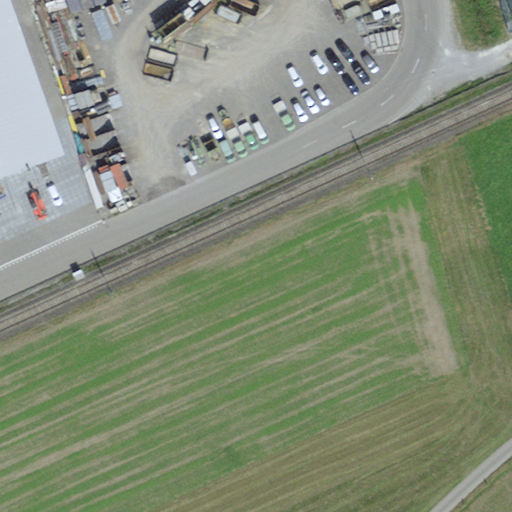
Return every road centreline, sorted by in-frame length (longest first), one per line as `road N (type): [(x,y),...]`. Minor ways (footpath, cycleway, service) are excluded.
road 1 (unclassified): [(315,143),(0,285)]
road 2 (residential): [(421,0),(418,55),(395,94),(315,143)]
